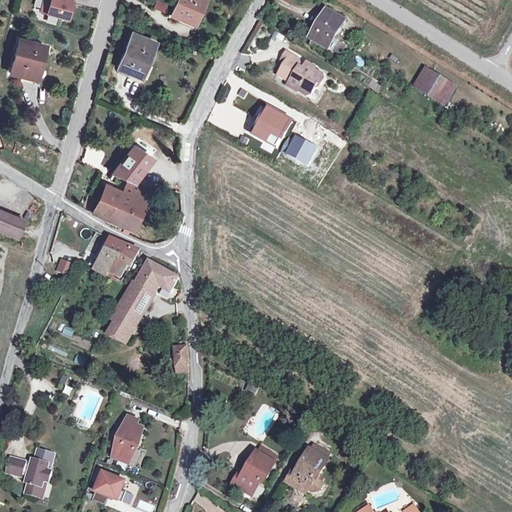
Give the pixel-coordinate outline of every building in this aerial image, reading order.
[(44,0),(41,12),(67,19),(72,0),(44,0)] [(176,0),(170,16),(192,26),(203,0),(176,0)] [(168,15),(170,5),(156,1),(153,11),(168,15)] [(345,21),(327,10),(310,38),(313,41),(311,45),(330,57),(332,52),(339,41),(335,38),(345,21)] [(155,43),(131,34),(117,69),(140,79),(155,43)] [(45,47),(19,40),(10,74),(20,77),(21,73),(33,76),(37,60),(41,61),(45,47)] [(344,44),(339,41),(332,52),(337,55),(344,44)] [(290,51),(284,62),(290,65),(281,80),(296,88),(294,93),(304,98),(304,97),(313,101),(318,100),(324,88),(327,90),(331,82),(328,73),(319,68),(320,65),(311,61),(308,67),(304,66),(305,64),(303,58),(290,51)] [(425,67),(413,87),(446,107),(459,87),(425,67)] [(293,122),(269,108),(254,135),(277,149),(293,122)] [(136,141),(133,146),(138,150),(142,145),(136,141)] [(133,146),(111,173),(129,182),(130,180),(139,168),(142,170),(151,158),(138,150),(133,146)] [(161,188),(130,180),(129,182),(111,173),(109,179),(124,186),(121,193),(141,202),(145,194),(159,198),(161,188)] [(121,193),(106,186),(100,199),(93,214),(129,229),(136,215),(142,203),(141,202),(121,193)] [(157,207),(180,212),(180,192),(161,188),(159,198),(157,207)] [(0,210),(0,232),(17,240),(25,221),(0,210)] [(108,277),(111,271),(125,246),(114,241),(101,265),(98,271),(108,277)] [(74,258),(81,262),(87,248),(81,245),(74,258)] [(125,246),(111,271),(116,274),(123,277),(129,267),(132,269),(140,252),(125,246)] [(87,248),(81,262),(91,268),(95,261),(99,254),(87,248)] [(63,259),(58,272),(71,277),(76,265),(63,259)] [(101,265),(95,261),(91,268),(98,271),(101,265)] [(171,294),(179,279),(155,265),(150,261),(137,284),(124,305),(143,316),(160,287),(171,294)] [(115,320),(120,323),(135,331),(143,316),(124,305),(115,320)] [(511,315),(507,313),(497,331),(504,335),(511,319),(511,315)] [(120,323),(113,336),(128,343),(135,331),(120,323)] [(74,336),(72,343),(91,350),(93,342),(74,336)] [(178,367),(189,367),(189,360),(188,347),(176,348),(178,367)] [(179,376),(189,375),(189,367),(178,367),(179,376)] [(130,418),(114,458),(131,464),(145,430),(136,426),(138,421),(130,418)] [(313,444),(310,449),(327,460),(330,455),(313,444)] [(260,447),(257,452),(275,463),(278,458),(260,447)] [(294,469),(286,481),(305,493),(308,489),(312,492),(318,490),(323,482),(316,478),(318,475),(327,460),(310,449),(299,468),(297,471),(294,469)] [(27,463),(11,459),(7,473),(22,478),(23,475),(28,477),(27,483),(29,484),(26,494),(39,498),(44,481),(48,482),(49,483),(53,472),(48,471),(50,465),(52,465),(55,455),(39,450),(35,461),(33,460),(31,466),(26,465),(27,463)] [(240,471),(233,483),(252,495),(261,480),(263,481),(275,463),(257,452),(245,470),(243,473),(240,471)] [(110,500),(123,505),(132,482),(105,471),(93,500),(107,506),(110,500)] [(44,499),(48,482),(44,481),(39,498),(44,499)] [(137,508),(148,511),(155,511),(158,505),(140,499),(137,508)]
